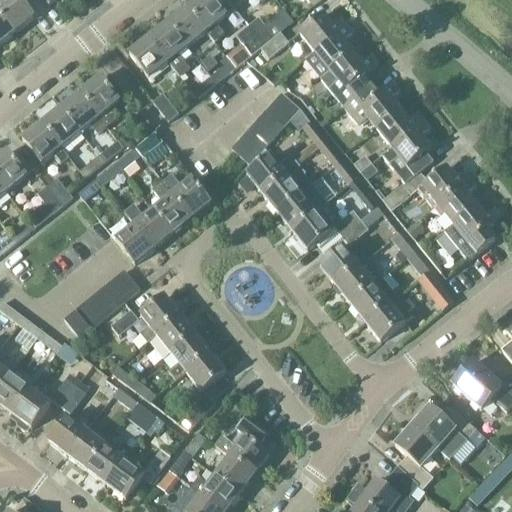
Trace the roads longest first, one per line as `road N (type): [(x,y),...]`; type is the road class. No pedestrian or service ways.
road 1 (residential): [(333,455),(182,262),(241,217),(382,394)]
road 2 (residential): [(0,120),(150,0)]
road 3 (residential): [(382,394),(511,295)]
road 4 (unclassified): [(511,98),(400,0)]
